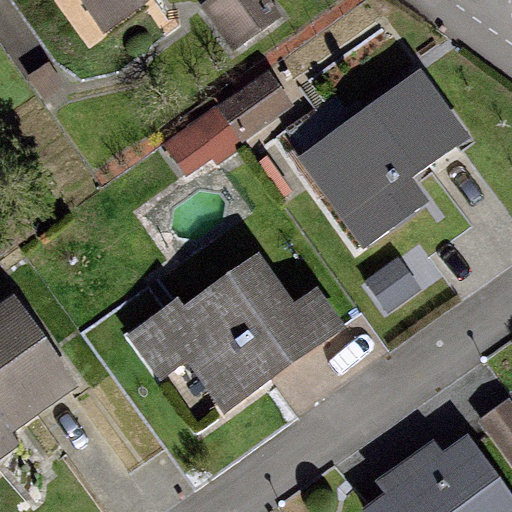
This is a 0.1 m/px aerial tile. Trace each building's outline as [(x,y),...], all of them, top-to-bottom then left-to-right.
[(94,0),(110,21),(139,0),(94,0)] [(273,0),(200,0),(230,40),(278,6),(273,0)] [(265,62),(214,98),(237,131),(288,95),(265,62)] [(410,63),(317,129),(377,214),(420,184),(405,163),(456,127),(410,63)] [(248,257),(164,317),(218,393),(302,332),(248,257)] [(6,295),(0,299),(0,423),(65,377),(6,295)] [(511,483),(467,423),(363,499),(372,511),(509,511),(511,510),(511,483)]
